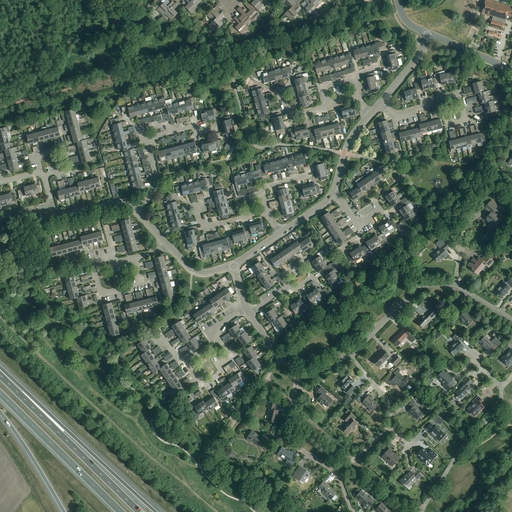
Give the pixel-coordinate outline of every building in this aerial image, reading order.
[(190,0),(185,0),(189,4),(185,8),(192,14),(198,8),(196,6),(190,0)] [(259,0),(255,0),(254,2),(252,0),(247,0),(248,1),(258,11),(264,5),(259,0)] [(282,0),(281,2),(289,10),(296,3),(292,0),(282,0)] [(308,0),(303,0),(304,0),(309,5),(305,9),(312,16),(318,10),(316,8),(308,0)] [(511,8),(510,8),(510,7),(487,0),(484,0),(481,14),(492,17),(492,20),(490,27),(503,31),(505,24),(504,24),(505,21),(506,21),(506,20),(509,21),(510,17),(511,17),(511,8)] [(163,16),(165,14),(175,4),(173,2),(171,4),(167,7),(164,3),(157,10),(163,16)] [(165,14),(171,21),(178,14),(174,10),(179,5),(177,2),(175,4),(165,14)] [(289,10),(285,14),(291,21),(298,14),(294,10),(299,5),(297,2),(296,3),(289,10)] [(250,11),(247,14),(251,19),(251,20),(253,21),(259,15),(247,3),(245,6),(250,11)] [(207,16),(213,22),(220,15),(216,12),(221,6),(219,4),(207,16)] [(242,15),(239,19),(245,26),(245,25),(251,20),(251,19),(247,14),(240,7),(237,10),(242,15)] [(213,22),(210,25),(216,31),(223,24),(219,21),(224,15),(222,13),(220,15),(213,22)] [(239,19),(236,16),(234,19),(239,24),(235,28),(242,35),(248,28),(245,25),(245,26),(239,19)] [(377,43),(371,44),(374,55),(378,54),(378,55),(380,54),(379,51),(382,50),(381,43),(377,43)] [(371,44),(365,46),(368,57),(368,59),(369,59),(370,63),(372,63),(371,59),(370,56),(374,55),(371,44)] [(365,46),(359,47),(362,58),(365,57),(366,58),(368,57),(365,46)] [(353,52),(350,53),(352,60),(355,59),(356,61),(358,60),(358,59),(362,58),(359,47),(353,49),(353,52)] [(386,59),(387,63),(397,60),(396,54),(395,54),(394,51),(387,53),(388,56),(384,57),(385,59),(386,59)] [(350,53),(344,54),(347,65),(351,64),(351,65),(350,65),(351,69),(352,68),(353,72),(355,71),(352,60),(350,53)] [(344,54),(338,56),(341,68),(343,67),(343,66),(347,65),(344,54)] [(338,56),(332,58),(335,68),(339,67),(339,68),(341,68),(338,56)] [(332,58),(326,59),(329,71),(331,70),(331,69),(335,68),(332,58)] [(326,59),(320,61),(323,71),(326,70),(327,71),(329,71),(326,59)] [(397,60),(387,63),(388,66),(387,67),(388,69),(390,68),(391,71),(398,70),(397,66),(399,66),(397,60)] [(323,71),(320,61),(314,62),(317,74),(319,73),(319,72),(323,71)] [(286,67),(280,68),(283,79),(287,78),(287,79),(289,78),(288,74),(291,74),(290,67),(287,68),(286,67)] [(280,68),(274,70),(277,81),(279,81),(279,80),(283,79),(280,68)] [(268,71),(271,82),(274,81),(275,83),(276,88),(279,87),(278,83),(277,83),(277,81),(274,70),(268,71)] [(267,83),(271,82),(268,71),(263,73),(263,71),(257,73),(258,77),(259,77),(261,82),(264,81),(265,85),(267,84),(267,83)] [(295,82),(296,86),(306,84),(305,77),(308,76),(307,73),(296,76),(297,79),(293,80),(294,83),(295,82)] [(365,81),(366,85),(377,82),(375,76),(376,76),(375,73),(366,75),(366,78),(364,79),(364,82),(365,81)] [(436,78),(438,84),(441,84),(441,87),(444,86),(444,85),(448,84),(445,74),(439,76),(439,73),(435,74),(436,75),(436,78)] [(451,73),(445,74),(448,84),(451,83),(452,84),(455,83),(454,80),(457,79),(455,73),(451,74),(451,73)] [(432,78),(427,79),(429,89),(433,88),(433,89),(436,88),(435,85),(438,84),(436,78),(435,78),(433,79),(432,78)] [(421,82),(418,83),(419,89),(422,89),(423,92),(426,91),(425,90),(429,89),(427,79),(421,81),(421,82)] [(377,82),(366,85),(367,89),(366,89),(367,92),(370,91),(370,94),(380,91),(379,88),(378,89),(377,82)] [(467,88),(468,91),(483,87),(481,82),(472,84),(473,87),(471,87),(467,88)] [(415,89),(410,90),(412,100),(416,99),(416,100),(419,99),(418,96),(417,96),(416,90),(419,89),(418,83),(414,84),(415,89)] [(296,90),(297,93),(308,90),(306,84),(296,86),(297,90),(296,90)] [(251,92),(252,98),(263,95),(262,91),(263,91),(262,88),(259,89),(258,86),(251,88),(252,91),(251,92)] [(475,95),(478,94),(484,92),(483,87),(468,91),(464,92),(465,95),(472,93),(472,92),(474,92),(475,95)] [(298,95),(299,99),(310,96),(308,90),(297,93),(297,95),(298,95)] [(412,100),(410,90),(404,92),(404,93),(401,94),(402,100),(405,100),(406,103),(409,102),(409,101),(412,100)] [(468,102),(472,101),(488,97),(487,91),(484,92),(478,94),(479,97),(477,97),(467,99),(468,102)] [(252,98),(254,104),(266,101),(268,100),(271,99),(271,97),(267,98),(264,99),(263,95),(252,98)] [(310,96),(299,99),(300,102),(299,103),(300,105),(303,104),(303,107),(310,105),(309,102),(311,102),(310,96)] [(165,109),(167,109),(166,105),(164,97),(158,99),(161,109),(164,108),(165,109)] [(157,110),(161,109),(158,99),(152,101),(155,112),(157,111),(157,110)] [(191,99),(184,100),(187,111),(191,110),(191,111),(197,109),(195,103),(192,103),(191,99)] [(184,100),(178,102),(181,113),(183,113),(183,112),(187,111),(184,100)] [(153,113),(155,112),(152,101),(146,102),(149,113),(152,112),(153,113)] [(254,104),(256,110),(266,107),(265,103),(266,103),(266,101),(254,104)] [(145,114),(149,113),(146,102),(140,104),(143,115),(145,115),(145,114)] [(178,102),(172,103),(175,114),(179,113),(179,114),(181,113),(178,102)] [(169,117),(171,125),(175,124),(173,118),(172,119),(171,115),(175,114),(172,103),(166,105),(167,109),(168,113),(169,117)] [(140,116),(143,115),(140,104),(134,105),(136,116),(140,115),(140,116)] [(132,117),(136,116),(134,105),(127,107),(128,108),(126,109),(125,107),(122,108),(124,113),(125,112),(126,116),(129,115),(130,119),(133,118),(132,117)] [(351,107),(347,108),(350,119),(356,117),(356,115),(359,114),(357,107),(354,108),(353,105),(351,106),(351,107)] [(266,107),(256,110),(257,116),(259,116),(260,119),(267,117),(266,114),(269,113),(268,111),(267,111),(266,107)] [(350,119),(347,108),(343,109),(343,108),(341,109),(342,111),(338,112),(340,119),(343,118),(344,120),(350,119)] [(213,109),(207,110),(209,121),(213,120),(214,121),(216,120),(215,117),(218,116),(216,109),(213,110),(213,109)] [(209,121),(207,110),(200,112),(201,114),(198,115),(200,121),(203,121),(203,123),(206,123),(205,122),(209,121)] [(432,112),(437,130),(442,129),(440,119),(437,120),(437,118),(435,111),(432,112)] [(271,119),(273,125),(283,122),(282,118),(283,118),(283,116),(280,117),(279,114),(272,115),(273,118),(271,119)] [(422,115),(427,133),(432,131),(429,122),(427,123),(426,121),(427,121),(425,114),(422,115)] [(222,124),(223,128),(233,126),(231,119),(230,120),(229,117),(223,119),(223,122),(220,122),(221,125),(222,124)] [(378,123),(379,128),(393,125),(392,122),(390,123),(388,123),(387,121),(385,121),(384,118),(378,120),(379,123),(378,123)] [(111,126),(113,132),(123,130),(122,125),(123,125),(122,123),(120,123),(119,120),(116,121),(115,119),(111,121),(112,126),(111,126)] [(283,122),(273,125),(275,131),(276,131),(277,134),(283,132),(283,129),(286,128),(285,126),(284,126),(283,122)] [(336,124),(332,125),(335,136),(341,134),(341,135),(346,134),(344,127),(342,127),(342,124),(339,125),(338,123),(336,123),(336,124)] [(328,125),(326,126),(329,137),(335,136),(332,125),(328,126),(328,125)] [(379,128),(381,134),(390,131),(389,129),(391,128),(394,128),(393,125),(379,128)] [(475,125),(473,126),(474,133),(477,144),(483,143),(480,134),(477,134),(477,132),(475,125)] [(55,126),(52,127),(56,140),(58,139),(57,137),(61,136),(58,127),(55,128),(55,126)] [(233,126),(223,128),(224,132),(223,132),(223,135),(226,134),(227,139),(233,137),(234,137),(233,132),(235,132),(233,126)] [(300,129),(303,139),(309,137),(310,142),(313,141),(310,130),(307,131),(306,126),(304,126),(304,128),(300,129)] [(324,128),(320,129),(323,139),(329,137),(326,126),(324,126),(324,128)] [(50,129),(48,130),(50,139),(54,138),(54,140),(56,140),(52,127),(50,127),(50,129)] [(297,141),(303,139),(300,129),(296,130),(296,128),(294,129),(295,132),(290,133),(292,138),(296,137),(297,141)] [(316,128),(310,130),(313,141),(316,140),(316,141),(323,139),(320,129),(316,130),(316,128)] [(35,145),(32,132),(31,132),(30,129),(28,129),(29,133),(30,135),(27,136),(29,145),(33,144),(33,146),(35,145)] [(40,132),(37,133),(40,142),(43,141),(44,143),(45,143),(42,129),(39,130),(40,132)] [(44,129),(42,129),(45,143),(47,142),(47,140),(50,139),(48,130),(45,131),(44,129)] [(113,132),(114,138),(126,135),(129,134),(133,133),(135,133),(134,130),(124,133),(123,130),(113,132)] [(34,131),(32,132),(35,145),(37,145),(36,143),(40,142),(37,133),(35,134),(34,131)] [(114,138),(116,144),(126,141),(125,138),(126,137),(126,135),(114,138)] [(182,144),(185,156),(191,154),(188,144),(185,145),(184,143),(183,143),(184,142),(182,135),(180,136),(181,140),(182,144)] [(382,139),(384,144),(393,142),(392,139),(394,139),(397,138),(396,135),(382,139)] [(208,142),(210,152),(212,152),(212,153),(213,154),(217,153),(221,152),(218,141),(214,142),(213,139),(211,140),(211,141),(208,142)] [(122,149),(123,152),(130,150),(128,145),(127,145),(126,141),(116,144),(117,150),(122,149)] [(201,153),(199,146),(196,147),(194,141),(192,142),(192,143),(188,144),(191,154),(193,154),(193,156),(200,155),(200,153),(201,153)] [(199,146),(201,153),(203,152),(204,154),(210,152),(208,142),(204,143),(203,142),(201,142),(202,145),(199,146)] [(180,146),(176,147),(179,158),(185,156),(182,144),(180,145),(180,146)] [(123,152),(125,158),(135,156),(134,152),(142,150),(141,147),(130,150),(123,152)] [(172,147),(170,148),(173,159),(179,158),(176,147),(172,148),(172,147)] [(0,154),(0,157),(15,154),(14,148),(11,149),(5,150),(5,151),(6,153),(0,154)] [(168,149),(164,150),(167,161),(173,159),(170,148),(168,148),(168,149)] [(167,161),(164,150),(160,151),(160,150),(158,151),(159,155),(156,155),(157,162),(160,162),(161,162),(167,161)] [(303,153),(293,156),(296,166),(300,165),(300,166),(303,166),(302,165),(306,164),(303,153)] [(125,158),(126,164),(138,161),(137,159),(136,159),(135,156),(125,158)] [(293,156),(287,157),(292,175),(294,174),(293,168),(292,167),(296,166),(293,156)] [(287,157),(281,159),(284,169),(288,168),(288,169),(288,170),(290,175),(292,175),(287,157)] [(0,165),(0,168),(18,164),(17,159),(8,161),(8,163),(0,165)] [(281,159),(275,161),(278,172),(280,172),(280,170),(284,169),(281,159)] [(126,164),(128,171),(138,168),(137,164),(138,164),(138,161),(126,164)] [(275,161),(269,162),(272,173),(276,172),(276,175),(278,181),(280,181),(280,178),(279,174),(278,172),(275,161)] [(315,169),(316,173),(326,170),(325,163),(323,164),(322,161),(315,163),(316,166),(313,167),(314,169),(315,169)] [(264,169),(261,169),(263,176),(268,175),(268,174),(272,173),(269,162),(263,164),(264,169)] [(256,170),(252,171),(254,181),(258,180),(259,182),(261,181),(260,177),(263,176),(261,169),(260,165),(255,166),(256,170)] [(377,171),(375,173),(380,180),(383,178),(384,180),(386,179),(381,172),(384,171),(380,166),(376,169),(377,171)] [(128,171),(129,176),(141,173),(140,171),(139,172),(138,168),(128,171)] [(326,170),(316,173),(317,176),(316,177),(316,179),(320,178),(320,181),(327,179),(327,176),(328,176),(326,170)] [(129,176),(131,183),(141,180),(140,176),(141,176),(150,174),(149,171),(145,172),(141,173),(129,176)] [(252,171),(246,173),(251,192),(253,191),(252,188),(251,182),(254,181),(252,171)] [(368,172),(369,174),(377,185),(378,184),(377,182),(380,180),(375,173),(373,174),(370,171),(368,172)] [(246,173),(240,174),(242,185),(246,184),(248,189),(247,189),(248,193),(251,192),(246,173)] [(242,185),(240,174),(233,176),(238,195),(241,195),(240,191),(238,186),(242,185)] [(368,177),(366,179),(371,186),(374,184),(375,186),(377,185),(369,174),(367,175),(368,177)] [(360,180),(368,191),(369,190),(368,188),(371,186),(366,179),(364,180),(362,177),(359,179),(360,180)] [(205,179),(199,180),(202,191),(206,190),(206,191),(208,190),(207,187),(210,186),(209,181),(212,180),(212,178),(205,180),(205,179)] [(141,180),(131,183),(133,188),(130,189),(131,193),(142,190),(141,186),(144,186),(144,183),(142,184),(141,180)] [(199,180),(193,182),(196,193),(198,193),(198,192),(202,191),(199,180)] [(357,185),(359,187),(362,192),(365,190),(367,192),(368,191),(360,180),(358,181),(359,183),(357,185)] [(193,182),(187,183),(189,194),(193,193),(194,194),(196,193),(193,182)] [(34,185),(30,186),(33,195),(42,193),(40,185),(37,186),(36,183),(33,184),(34,185)] [(189,194),(187,183),(181,185),(181,186),(175,188),(177,193),(179,192),(180,194),(183,193),(184,197),(186,196),(186,195),(189,194)] [(312,185),(308,186),(311,196),(317,195),(317,193),(320,193),(318,186),(315,187),(314,183),(312,184),(312,185)] [(33,195),(30,186),(26,187),(26,186),(23,186),(24,190),(21,190),(23,197),(26,196),(27,197),(33,195)] [(278,194),(279,197),(289,195),(288,188),(286,189),(285,186),(278,188),(279,191),(276,191),(277,194),(278,194)] [(311,196),(308,186),(304,187),(304,186),(301,186),(302,189),(299,190),(301,197),(304,196),(305,198),(311,196)] [(353,188),(352,186),(349,188),(351,190),(348,191),(344,194),(347,198),(349,197),(350,198),(352,196),(355,201),(358,199),(359,201),(361,200),(353,188)] [(214,195),(215,198),(225,196),(224,189),(223,190),(222,187),(220,187),(215,188),(216,191),(212,192),(213,195),(214,195)] [(353,188),(361,200),(362,199),(361,197),(364,195),(362,192),(359,187),(356,189),(355,187),(353,188)] [(387,199),(389,202),(397,197),(394,191),(392,192),(390,189),(385,193),(386,195),(384,197),(386,199),(387,199)] [(8,194),(5,195),(7,205),(13,203),(13,202),(16,201),(14,195),(12,195),(11,192),(8,193),(8,194)] [(269,203),(270,206),(291,201),(289,195),(279,197),(280,201),(277,202),(276,201),(269,203)] [(215,203),(215,205),(227,202),(225,196),(215,198),(216,202),(215,203)] [(400,201),(402,205),(408,201),(405,198),(400,201),(397,197),(389,202),(391,205),(390,206),(392,208),(394,207),(394,206),(400,201)] [(165,205),(167,211),(177,208),(176,204),(177,204),(177,202),(173,203),(172,200),(165,202),(166,205),(165,205)] [(484,219),(489,224),(490,223),(494,227),(502,219),(498,215),(499,213),(495,209),(498,206),(492,200),(484,208),(490,214),(484,219)] [(281,206),(282,210),(292,207),(291,201),(270,206),(271,210),(278,208),(278,207),(281,206)] [(400,213),(403,216),(411,210),(407,205),(410,204),(408,201),(402,205),(404,208),(401,210),(400,209),(398,211),(399,213),(400,213)] [(217,207),(218,211),(228,208),(227,202),(215,205),(216,207),(217,207)] [(292,207),(282,210),(283,213),(282,214),(282,216),(285,215),(286,218),(293,217),(292,213),(294,213),(292,207)] [(321,218),(324,222),(342,210),(340,207),(332,213),(332,214),(330,215),(329,212),(321,218)] [(167,211),(169,217),(180,214),(179,212),(178,212),(177,208),(167,211)] [(228,208),(218,211),(219,214),(218,215),(219,217),(221,216),(222,219),(229,218),(228,215),(230,214),(228,208)] [(324,222),(327,227),(335,222),(333,219),(335,218),(344,212),(342,210),(324,222)] [(411,210),(403,216),(405,219),(403,221),(405,225),(409,222),(408,220),(411,217),(412,219),(414,219),(416,218),(416,216),(415,215),(414,215),(411,210)] [(169,217),(170,223),(181,221),(180,217),(185,216),(185,215),(189,214),(188,212),(184,213),(180,214),(169,217)] [(327,227),(330,231),(338,226),(340,225),(345,221),(344,218),(338,222),(338,223),(336,224),(335,222),(327,227)] [(387,222),(384,224),(389,232),(397,227),(397,226),(393,220),(391,222),(389,219),(386,221),(387,222)] [(181,221),(170,223),(172,229),(174,229),(174,232),(181,230),(181,227),(183,226),(183,224),(182,224),(181,221)] [(259,222),(255,223),(258,234),(264,232),(264,230),(267,230),(265,223),(262,223),(261,221),(259,221),(259,222)] [(247,228),(248,231),(250,238),(252,237),(252,235),(258,234),(255,223),(252,224),(251,223),(249,224),(250,227),(247,228)] [(383,233),(380,235),(383,241),(387,239),(384,236),(389,232),(384,224),(380,226),(380,225),(377,227),(379,230),(380,229),(383,233)] [(400,224),(397,226),(397,227),(400,232),(403,235),(405,233),(403,230),(400,224)] [(330,231),(333,236),(341,231),(338,226),(330,231)] [(183,233),(185,239),(195,236),(194,232),(195,232),(195,230),(192,230),(191,227),(184,229),(185,232),(183,233)] [(333,236),(336,240),(352,230),(350,227),(344,231),(342,233),(341,231),(333,236)] [(242,231),(238,232),(241,242),(247,241),(247,239),(250,238),(248,231),(245,232),(244,229),(242,230),(242,231)] [(98,230),(96,231),(99,244),(101,244),(100,242),(104,241),(102,232),(99,232),(98,230)] [(352,230),(336,240),(339,245),(347,239),(345,237),(347,236),(353,232),(352,230)] [(94,234),(91,234),(93,243),(97,242),(98,244),(99,244),(96,231),(93,231),(94,234)] [(233,236),(230,237),(232,244),(234,243),(235,244),(241,242),(238,232),(234,233),(234,232),(232,233),(233,236)] [(80,237),(81,240),(83,246),(87,245),(87,247),(89,247),(85,233),(83,234),(83,236),(80,237)] [(88,233),(85,233),(89,247),(90,246),(90,244),(93,243),(91,234),(88,235),(88,233)] [(385,244),(383,241),(380,235),(377,237),(376,234),(371,238),(371,239),(376,247),(381,244),(382,246),(385,244)] [(314,241),(311,237),(309,239),(306,235),(302,238),(302,239),(310,250),(311,250),(310,248),(313,246),(311,243),(314,241)] [(195,236),(185,239),(187,245),(188,251),(191,250),(192,250),(191,247),(195,246),(195,243),(198,242),(197,240),(196,240),(195,236)] [(225,240),(221,241),(223,251),(230,249),(228,245),(232,244),(230,237),(224,239),(225,240)] [(78,238),(75,239),(79,252),(81,252),(80,250),(84,249),(83,246),(81,240),(79,241),(78,238)] [(74,242),(71,243),(73,252),(77,251),(77,253),(79,252),(75,239),(73,240),(74,242)] [(301,242),(299,244),(303,249),(302,249),(304,252),(307,250),(309,251),(310,250),(302,239),(300,241),(301,242)] [(376,248),(371,239),(370,240),(369,239),(364,242),(366,245),(364,246),(368,252),(370,256),(374,254),(372,251),(376,248)] [(441,240),(436,244),(441,249),(433,256),(438,262),(443,258),(448,255),(445,252),(448,249),(441,240)] [(68,241),(65,242),(69,255),(70,255),(70,253),(73,252),(71,243),(68,243),(68,241)] [(212,243),(209,244),(211,254),(217,253),(214,241),(212,242),(212,243)] [(217,241),(214,241),(217,253),(223,251),(221,241),(217,242),(217,241)] [(294,241),(292,243),(300,254),(301,253),(299,251),(302,249),(303,249),(299,244),(297,242),(295,243),(294,241)] [(63,245),(60,246),(63,255),(66,254),(67,256),(69,255),(65,242),(63,243),(63,245)] [(291,246),(288,248),(294,255),(297,253),(298,255),(300,254),(292,243),(289,244),(291,246)] [(57,244),(55,245),(58,258),(60,258),(59,255),(63,255),(60,246),(58,246),(57,244)] [(211,254),(209,244),(205,245),(204,244),(202,244),(203,247),(199,248),(202,259),(206,258),(205,256),(211,254)] [(58,258),(55,245),(52,245),(53,247),(50,248),(52,257),(56,256),(57,258),(58,258)] [(358,248),(355,250),(360,258),(365,255),(365,254),(368,252),(364,246),(362,248),(360,245),(357,247),(358,248)] [(285,247),(283,249),(290,260),(292,259),(291,258),(294,255),(288,248),(286,249),(285,247)] [(282,252),(280,254),(285,261),(288,259),(289,261),(290,260),(283,249),(280,250),(282,252)] [(360,258),(355,250),(352,252),(351,251),(348,253),(350,256),(348,257),(352,263),(355,261),(355,262),(360,258)] [(274,255),(282,266),(283,265),(282,264),(285,261),(280,254),(277,255),(275,252),(273,253),(274,255)] [(313,264),(315,267),(324,262),(320,257),(322,255),(320,252),(311,258),(313,260),(310,262),(312,265),(313,264)] [(282,266),(274,255),(272,256),(273,258),(270,260),(271,260),(269,261),(271,264),(272,263),(276,268),(279,266),(280,267),(282,266)] [(471,269),(477,275),(485,265),(488,268),(494,261),(486,255),(481,260),(479,258),(477,261),(474,259),(469,265),(472,268),(471,269)] [(252,267),(255,272),(262,267),(264,266),(266,264),(265,262),(262,263),(263,263),(261,265),(258,260),(256,261),(258,263),(252,267)] [(323,269),(325,272),(333,267),(331,264),(327,266),(324,262),(315,267),(317,270),(317,271),(318,274),(321,272),(320,271),(323,269)] [(255,272),(258,277),(266,271),(262,267),(255,272)] [(327,278),(329,281),(337,276),(334,271),(335,270),(333,267),(325,272),(326,274),(324,276),(326,279),(327,278)] [(258,277),(261,281),(268,276),(266,271),(258,277)] [(261,281),(264,285),(271,280),(268,276),(261,281)] [(271,280),(264,285),(267,290),(275,285),(273,283),(277,280),(279,283),(282,281),(278,276),(271,280)] [(337,276),(329,281),(331,284),(330,285),(332,288),(334,286),(334,285),(337,283),(339,285),(343,282),(340,278),(339,279),(337,276)] [(495,293),(501,299),(510,288),(508,287),(509,285),(511,287),(511,280),(510,279),(505,284),(503,283),(495,293)] [(314,290),(311,292),(317,300),(321,297),(323,298),(326,296),(322,291),(320,288),(318,290),(316,287),(314,289),(314,290)] [(224,288),(221,290),(229,301),(231,300),(229,298),(233,296),(227,288),(225,290),(224,288)] [(221,293),(218,294),(224,302),(227,300),(228,302),(229,301),(221,290),(219,291),(221,293)] [(306,297),(304,299),(309,306),(310,306),(311,305),(310,303),(311,302),(312,303),(317,300),(311,292),(308,294),(307,293),(305,295),(306,297)] [(215,294),(213,296),(220,307),(222,306),(221,304),(224,302),(218,294),(216,296),(215,294)] [(209,301),(211,303),(215,308),(218,306),(219,308),(220,307),(213,296),(210,297),(212,299),(209,301)] [(298,301),(295,303),(301,311),(306,307),(305,306),(307,305),(308,307),(309,306),(304,299),(302,300),(300,298),(298,300),(298,301)] [(207,303),(205,304),(213,316),(214,315),(213,313),(216,311),(215,308),(211,303),(209,305),(207,303)] [(301,311),(295,303),(292,305),(291,304),(289,306),(291,308),(292,308),(296,314),(301,311)] [(204,308),(202,309),(207,317),(210,315),(212,317),(213,316),(205,304),(203,306),(204,308)] [(263,311),(268,319),(276,314),(273,309),(275,308),(274,305),(268,309),(268,308),(263,311)] [(425,308),(422,305),(419,308),(418,307),(415,310),(422,318),(418,322),(423,327),(433,318),(434,319),(438,316),(437,315),(438,314),(431,308),(429,310),(427,309),(426,310),(425,308)] [(199,309),(196,310),(204,322),(206,321),(204,319),(207,317),(202,309),(200,311),(199,309)] [(204,322),(196,310),(194,312),(196,314),(193,315),(198,323),(202,321),(203,323),(204,322)] [(456,316),(463,323),(464,322),(467,326),(473,320),(465,311),(461,315),(459,313),(456,316)] [(268,319),(271,324),(274,322),(279,318),(276,314),(268,319)] [(274,328),(277,326),(284,321),(281,316),(279,318),(274,322),(271,324),(274,328)] [(298,324),(294,318),(291,320),(296,328),(299,326),(298,324)] [(182,325),(185,323),(183,320),(180,322),(180,321),(172,327),(175,331),(183,326),(182,325)] [(284,321),(277,326),(280,331),(285,327),(286,328),(289,326),(287,323),(286,323),(284,321)] [(229,330),(232,335),(240,329),(236,325),(229,330)] [(175,331),(178,336),(186,330),(183,326),(175,331)] [(235,339),(238,338),(237,337),(243,334),(240,329),(232,335),(235,339)] [(178,336),(181,340),(189,335),(186,330),(178,336)] [(392,340),(398,346),(407,336),(402,331),(392,340)] [(238,338),(241,342),(248,337),(245,332),(243,334),(237,337),(238,338)] [(452,338),(456,342),(449,349),(455,355),(464,347),(460,343),(463,340),(456,334),(452,338)] [(184,345),(187,343),(192,339),(189,335),(181,340),(184,345)] [(248,337),(241,342),(244,347),(251,341),(248,337)] [(489,348),(492,352),(501,343),(496,338),(491,343),(485,337),(479,342),(487,350),(489,348)] [(187,343),(190,347),(197,342),(194,338),(192,339),(187,343)] [(137,345),(140,349),(148,344),(145,339),(137,345)] [(197,342),(190,347),(193,352),(201,347),(197,342)] [(140,349),(143,354),(149,350),(151,349),(148,344),(140,349)] [(243,352),(247,356),(254,351),(251,346),(243,352)] [(141,355),(144,360),(152,355),(149,350),(143,354),(141,355)] [(372,360),(379,367),(384,362),(390,357),(382,350),(372,360)] [(511,350),(501,360),(509,367),(511,363),(511,350)] [(247,356),(250,360),(250,361),(255,357),(257,355),(254,351),(247,356)] [(144,360),(147,365),(155,359),(152,355),(144,360)] [(390,362),(395,366),(401,360),(396,356),(390,362)] [(247,362),(250,367),(258,361),(255,357),(250,361),(250,360),(247,362)] [(147,365),(150,369),(158,364),(155,359),(147,365)] [(235,360),(225,367),(228,371),(238,365),(235,360)] [(258,361),(250,367),(253,371),(261,366),(258,361)] [(153,374),(159,370),(159,369),(161,368),(158,364),(150,369),(153,374)] [(159,370),(162,374),(170,369),(167,364),(161,368),(159,369),(159,370)] [(162,374),(165,378),(173,373),(170,369),(162,374)] [(395,386),(394,386),(398,383),(399,385),(399,386),(404,390),(412,382),(407,377),(404,380),(403,378),(403,377),(399,373),(399,372),(400,371),(398,369),(394,373),(396,376),(390,382),(391,381),(395,386)] [(443,385),(442,386),(447,391),(452,386),(449,383),(453,380),(448,375),(443,371),(436,377),(443,385)] [(165,378),(168,383),(176,378),(173,373),(165,378)] [(238,374),(233,377),(238,385),(243,381),(238,374)] [(342,388),(341,389),(344,391),(345,390),(350,395),(356,389),(351,384),(354,381),(348,375),(339,385),(342,388)] [(228,380),(230,382),(234,388),(238,385),(233,377),(228,380)] [(456,398),(459,401),(460,401),(461,399),(462,400),(468,394),(467,393),(470,389),(471,390),(469,387),(473,383),(467,377),(462,382),(464,383),(459,388),(460,389),(455,393),(458,396),(456,397),(457,397),(456,398)] [(168,383),(171,387),(179,382),(176,378),(168,383)] [(179,382),(171,387),(174,392),(182,387),(179,382)] [(230,382),(226,385),(231,393),(236,390),(234,388),(230,382)] [(226,385),(221,389),(226,396),(231,393),(226,385)] [(320,396),(317,399),(323,405),(324,404),(327,407),(333,401),(325,394),(327,392),(321,387),(316,393),(320,396)] [(215,389),(213,391),(217,397),(219,395),(222,399),(226,396),(221,389),(217,392),(215,389)] [(214,397),(209,401),(214,408),(219,405),(216,400),(218,399),(217,397),(213,391),(210,392),(214,397)] [(357,400),(361,404),(362,403),(368,409),(369,408),(373,411),(377,406),(372,401),(373,400),(368,396),(365,399),(361,395),(357,400)] [(344,403),(347,406),(353,400),(350,397),(344,403)] [(472,402),(474,404),(468,410),(475,417),(484,407),(480,403),(482,401),(478,397),(472,402)] [(203,401),(198,404),(204,412),(208,409),(205,404),(203,401)] [(209,401),(205,404),(208,409),(210,411),(214,408),(209,401)] [(270,406),(267,421),(276,423),(279,411),(275,410),(277,403),(270,401),(269,406),(270,406)] [(416,408),(418,406),(413,401),(408,406),(411,408),(408,412),(411,415),(412,415),(417,420),(423,414),(416,408)] [(204,412),(198,404),(194,407),(199,415),(204,412)] [(341,428),(347,434),(357,424),(351,418),(353,416),(346,409),(343,411),(347,414),(343,418),(347,422),(341,428)] [(441,419),(437,415),(433,419),(437,423),(441,419)] [(425,429),(439,442),(443,438),(441,436),(444,434),(436,426),(435,427),(431,423),(425,429)] [(246,440),(250,443),(252,440),(257,444),(258,442),(262,445),(266,439),(261,436),(261,437),(252,431),(246,440)] [(392,451),(395,447),(392,444),(386,451),(388,452),(382,458),(391,466),(399,458),(392,451)] [(285,464),(291,468),(295,462),(292,459),(294,455),(290,452),(290,453),(282,448),(277,455),(287,461),(285,464)] [(421,460),(425,464),(429,459),(432,461),(437,455),(431,450),(428,453),(423,448),(417,455),(422,460),(421,460)] [(293,477),(303,483),(304,482),(306,483),(309,479),(306,478),(307,476),(308,476),(308,475),(309,473),(303,468),(301,472),(298,469),(293,477)] [(405,483),(409,487),(416,479),(418,481),(423,476),(417,471),(413,475),(410,472),(406,476),(405,476),(400,482),(404,485),(405,483)] [(319,487),(320,488),(317,491),(320,494),(322,492),(330,500),(331,499),(333,501),(334,501),(338,498),(338,496),(336,494),(328,486),(329,485),(324,481),(319,487)] [(356,497),(355,497),(364,506),(367,503),(370,506),(375,502),(370,497),(369,498),(361,491),(360,491),(357,490),(354,494),(355,496),(356,497)]
